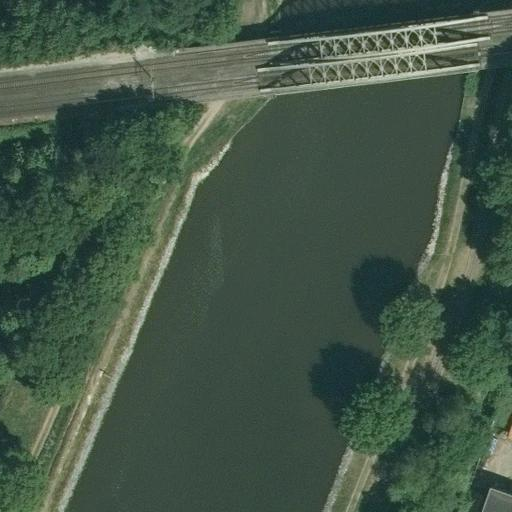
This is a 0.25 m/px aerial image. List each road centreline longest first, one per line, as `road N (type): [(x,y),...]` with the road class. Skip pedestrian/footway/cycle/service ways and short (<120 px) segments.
road 1 (track): [(11,511),(152,182),(219,104),(238,0)]
road 2 (track): [(511,20),(491,72),(437,306),(348,511)]
